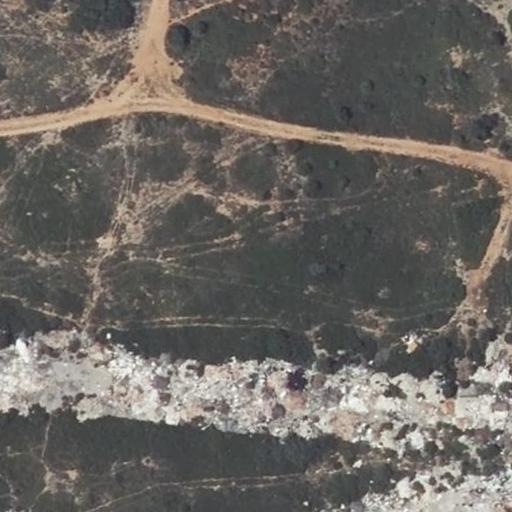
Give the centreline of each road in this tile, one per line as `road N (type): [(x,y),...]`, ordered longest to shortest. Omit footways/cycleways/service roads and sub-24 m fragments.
road 1 (track): [(82,113),(156,103),(511,167)]
road 2 (track): [(0,131),(82,113),(127,91),(151,48),(158,0)]
